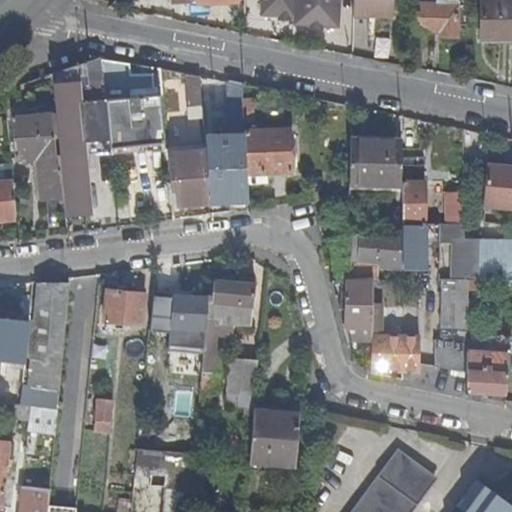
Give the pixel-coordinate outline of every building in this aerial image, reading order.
[(294,17),(294,0),(260,0),(260,15),(278,16),(279,16),(279,14),(288,14),(288,17),(289,17),(294,17)] [(338,0),(294,0),(294,17),(294,25),(309,26),(310,26),(311,22),(320,22),(320,26),(321,27),(337,28),(338,0)] [(353,0),(353,4),(353,17),(393,17),(393,0),(353,0)] [(464,7),(463,0),(436,0),(436,4),(417,3),(415,32),(438,33),(438,38),(456,39),(458,6),(464,7)] [(483,40),(511,40),(511,0),(501,0),(482,1),(483,40)] [(321,30),(321,27),(320,26),(320,22),(311,22),(310,26),(309,26),(309,29),(321,30)] [(109,149),(137,146),(133,98),(129,62),(102,56),(105,94),(106,99),(109,142),(109,149)] [(63,197),(64,216),(85,214),(84,193),(80,144),(109,142),(106,99),(76,102),(74,67),(52,74),(57,130),(58,140),(59,154),(63,197)] [(188,119),(203,118),(200,76),(185,73),(188,119)] [(244,150),(243,131),(243,127),(242,97),(241,84),(229,82),(226,91),(230,151),(244,150)] [(133,98),(137,146),(166,143),(160,94),(133,98)] [(251,97),(242,97),(243,127),(253,126),(251,97)] [(40,199),(63,197),(59,154),(55,154),(54,140),(58,140),(57,130),(53,130),(52,114),(11,117),(15,159),(37,157),(40,199)] [(245,169),(245,174),(290,172),(288,130),(243,131),(244,150),(245,169)] [(400,155),(400,141),(350,141),(350,154),(400,155)] [(166,153),(170,187),(175,187),(177,206),(208,204),(205,152),(205,150),(166,153)] [(205,152),(208,204),(226,203),(225,170),(245,169),(244,150),(230,151),(205,152)] [(350,154),(350,183),(400,183),(400,168),(400,155),(350,154)] [(0,221),(16,220),(11,160),(1,160),(2,181),(0,181),(0,221)] [(511,210),(511,166),(511,167),(486,165),(481,207),(511,210)] [(400,225),(423,225),(423,213),(422,167),(400,168),(400,183),(400,225)] [(444,225),(463,225),(462,194),(444,195),(444,225)] [(423,269),(423,225),(400,225),(400,238),(401,269),(401,270),(423,269)] [(357,260),(359,234),(352,233),(350,259),(357,260)] [(377,270),(401,270),(401,269),(400,238),(359,234),(357,260),(350,259),(348,280),(362,281),(371,281),(371,280),(376,280),(377,270)] [(466,375),(466,361),(467,281),(477,281),(478,241),(450,240),(449,282),(441,282),(439,343),(433,344),(432,370),(466,375)] [(477,281),(511,283),(511,241),(478,241),(477,281)] [(346,339),(370,340),(371,305),(371,281),(362,281),(348,282),(345,282),(344,310),(343,327),(346,339)] [(30,387),(60,391),(70,284),(39,283),(30,387)] [(217,373),(220,337),(221,323),(233,323),(253,325),(257,286),(216,283),(214,302),(207,301),(201,372),(217,373)] [(0,295),(13,294),(14,285),(0,287),(0,295)] [(142,326),(146,294),(109,291),(105,322),(142,326)] [(181,371),(201,372),(207,301),(207,298),(169,295),(166,328),(192,330),(195,335),(194,355),(182,354),(181,371)] [(18,308),(0,305),(0,352),(11,354),(12,340),(14,340),(18,308)] [(370,373),(400,375),(401,365),(401,337),(379,338),(379,305),(371,305),(370,340),(370,373)] [(221,323),(220,337),(229,337),(233,323),(221,323)] [(401,337),(401,365),(418,368),(418,337),(401,336),(401,337)] [(226,405),(246,407),(254,408),(258,360),(230,357),(226,405)] [(487,398),(503,402),(507,364),(466,361),(466,375),(465,392),(487,395),(487,398)] [(215,391),(217,373),(201,372),(200,390),(215,391)] [(0,383),(0,402),(58,411),(60,391),(30,387),(4,384),(0,383)] [(109,432),(111,400),(97,399),(94,431),(109,432)] [(28,426),(56,429),(58,411),(0,402),(0,417),(29,422),(28,426)] [(301,414),(254,410),(254,414),(250,463),(296,467),(297,465),(301,414)] [(14,444),(0,442),(0,506),(2,507),(6,465),(12,466),(14,444)] [(410,511),(437,475),(397,446),(349,511),(410,511)] [(189,511),(194,464),(194,455),(137,449),(135,475),(151,476),(151,473),(168,474),(163,511),(189,511)] [(511,511),(511,505),(478,480),(458,506),(465,511),(511,511)] [(21,511),(47,511),(49,505),(50,491),(24,488),(21,511)]
